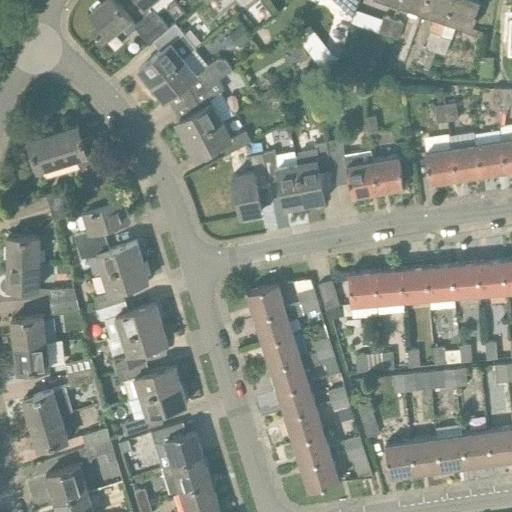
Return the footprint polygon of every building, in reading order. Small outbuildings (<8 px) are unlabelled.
[(128,35),(136,28),(133,26),(135,24),(131,19),(115,0),(102,0),(90,10),(100,23),(91,31),(101,43),(121,26),(128,35)] [(333,0),(353,17),(358,0),(333,0)] [(399,0),(398,4),(422,12),(426,0),(399,0)] [(435,17),(446,21),(453,0),(426,0),(422,12),(435,17)] [(453,0),(446,21),(456,24),(471,29),(476,13),(475,13),(479,0),(453,0)] [(159,37),(168,29),(152,10),(143,17),(159,37)] [(377,32),(388,36),(393,19),(383,16),(377,32)] [(153,41),(159,37),(143,17),(135,24),(133,26),(136,28),(149,45),(153,41)] [(388,36),(398,39),(403,23),(393,19),(388,36)] [(151,85),(195,49),(196,48),(183,33),(175,23),(168,29),(159,37),(153,41),(160,51),(138,69),(151,85)] [(435,52),(441,36),(431,33),(425,48),(435,52)] [(441,36),(435,52),(445,55),(451,39),(441,36)] [(299,63),(308,57),(301,45),(292,50),(299,63)] [(219,79),(223,76),(232,70),(226,60),(218,58),(208,65),(195,49),(151,85),(163,101),(186,82),(193,95),(219,79)] [(480,80),(492,81),(493,61),(480,60),(480,80)] [(185,140),(223,120),(234,114),(221,91),(225,90),(219,79),(193,95),(200,108),(175,122),(185,140)] [(493,104),(501,104),(503,88),(494,87),(494,88),(493,104)] [(511,88),(503,88),(501,104),(511,104),(511,88)] [(447,121),(458,119),(455,102),(444,104),(447,121)] [(437,123),(447,121),(444,104),(434,106),(437,123)] [(367,134),(378,132),(375,115),(364,117),(367,134)] [(225,155),(251,141),(245,130),(232,137),(223,120),(185,140),(195,158),(220,144),(225,155)] [(82,211),(113,201),(109,190),(117,187),(105,149),(98,151),(93,136),(82,139),(77,124),(28,140),(37,171),(78,158),(89,195),(74,200),(77,212),(82,211)] [(456,178),(481,174),(476,143),(474,131),(450,135),(452,147),(451,147),(456,178)] [(511,137),(501,139),(506,170),(511,168),(511,137)] [(481,174),(506,170),(501,139),(476,143),(481,174)] [(320,172),(332,170),(327,147),(326,141),(313,143),(314,148),(298,151),(299,155),(296,155),(305,204),(325,200),(320,172)] [(378,190),(372,159),(370,150),(342,155),(340,145),(327,147),(332,170),(335,185),(351,182),(353,195),(378,190)] [(431,181),(456,178),(451,147),(425,151),(428,169),(429,169),(431,181)] [(285,208),(305,204),(296,155),(276,159),(274,150),(263,152),(268,182),(279,179),(285,208)] [(250,155),(252,170),(233,174),(240,216),(261,212),(256,184),(268,182),(263,152),(250,155)] [(372,159),(378,190),(404,186),(398,154),(372,159)] [(74,200),(70,188),(46,195),(50,207),(74,200)] [(78,246),(105,238),(102,227),(129,218),(123,198),(113,201),(82,211),(88,230),(74,235),(78,246)] [(74,200),(50,207),(54,220),(77,212),(74,200)] [(7,261),(40,261),(40,236),(8,236),(7,261)] [(101,272),(142,260),(136,241),(109,250),(105,238),(78,246),(81,258),(95,254),(101,272)] [(506,291),(511,290),(511,258),(503,259),(506,291)] [(480,293),(506,291),(503,259),(477,261),(480,293)] [(97,308),(125,300),(121,288),(148,279),(142,260),(101,272),(107,292),(93,296),(97,308)] [(7,287),(40,288),(40,261),(7,261),(7,287)] [(455,295),(480,293),(477,261),(452,263),(455,295)] [(428,298),(455,295),(452,263),(426,265),(428,298)] [(404,300),(428,298),(426,265),(400,268),(404,300)] [(404,304),(404,300),(400,268),(374,270),(377,302),(377,306),(404,304)] [(351,304),(377,302),(374,270),(348,272),(351,304)] [(300,302),(316,297),(311,282),(310,278),(293,280),(295,288),(300,302)] [(326,309),(340,305),(332,279),(318,283),(326,309)] [(254,316),(284,307),(277,282),(246,292),(254,316)] [(50,302),(77,300),(73,287),(49,289),(50,302)] [(316,297),(300,302),(303,313),(320,308),(316,297)] [(50,313),(80,312),(77,300),(50,302),(50,313)] [(121,334),(161,321),(156,302),(128,311),(125,300),(97,308),(101,320),(115,315),(121,334)] [(262,341),(292,332),(284,307),(254,316),(262,341)] [(13,345),(47,341),(44,315),(10,319),(13,345)] [(115,370),(144,361),(140,349),(168,341),(161,321),(121,334),(114,336),(119,355),(112,358),(115,370)] [(270,366),(300,356),(292,332),(262,341),(270,366)] [(315,352),(332,347),(329,337),(312,342),(315,352)] [(16,371),(50,367),(47,341),(13,345),(16,371)] [(486,360),(497,358),(496,341),(484,342),(486,360)] [(460,362),(472,361),(470,343),(459,345),(460,362)] [(435,364),(446,363),(444,346),(433,347),(435,364)] [(318,362),(335,357),(332,347),(315,352),(318,362)] [(409,367),(420,366),(418,349),(407,350),(409,367)] [(383,369),(394,368),(392,351),(381,352),(383,369)] [(357,372),(368,371),(366,353),(355,355),(357,372)] [(68,375),(93,369),(90,356),(65,362),(68,375)] [(277,391),(308,381),(300,356),(270,366),(277,391)] [(138,396),(181,383),(175,364),(147,372),(144,361),(115,370),(117,382),(132,377),(138,396)] [(340,372),(336,361),(325,364),(329,375),(340,372)] [(496,382),(507,381),(506,363),(494,365),(496,382)] [(467,382),(481,381),(479,367),(470,368),(466,368),(466,367),(455,368),(457,386),(467,385),(467,382)] [(433,388),(457,386),(455,368),(432,371),(433,388)] [(70,387),(96,381),(93,369),(68,375),(70,387)] [(406,391),(433,388),(432,371),(405,373),(406,391)] [(394,392),(406,391),(405,373),(392,375),(394,392)] [(285,415),(316,406),(308,381),(277,391),(285,415)] [(121,422),(125,434),(163,422),(160,410),(187,402),(181,383),(138,396),(130,399),(136,418),(121,422)] [(330,401),(347,395),(344,385),(327,390),(330,401)] [(30,424),(61,414),(72,410),(64,386),(22,399),(30,424)] [(334,411),(350,406),(347,395),(330,401),(334,411)] [(367,437),(380,433),(370,396),(355,400),(367,437)] [(293,440),(323,431),(316,406),(285,415),(293,440)] [(38,448),(69,438),(61,414),(30,424),(38,448)] [(186,433),(183,422),(158,429),(149,433),(153,444),(156,454),(167,451),(171,465),(203,455),(195,430),(186,433)] [(467,464),(492,461),(489,429),(488,424),(461,428),(461,429),(467,464)] [(492,461),(511,458),(511,425),(489,429),(492,461)] [(85,446),(110,439),(106,427),(82,434),(85,446)] [(441,468),(467,464),(461,429),(449,430),(450,434),(436,436),(441,468)] [(301,465),(331,455),(323,431),(293,440),(301,465)] [(346,450),(363,445),(360,434),(343,440),(346,450)] [(415,471),(441,468),(436,436),(411,439),(415,471)] [(108,462),(116,460),(110,439),(85,446),(78,449),(83,463),(92,461),(91,457),(105,453),(108,462)] [(389,475),(415,471),(411,439),(385,443),(389,475)] [(120,443),(123,453),(132,450),(129,440),(120,443)] [(358,478),(372,476),(363,445),(346,450),(349,460),(352,459),(358,478)] [(179,490),(211,480),(203,455),(171,465),(161,469),(168,493),(179,490)] [(309,489),(339,480),(331,455),(301,465),(309,489)] [(54,502),(88,491),(80,464),(46,474),(54,502)] [(185,511),(197,511),(219,505),(211,480),(179,490),(185,511)] [(138,503),(148,500),(144,488),(134,491),(138,503)] [(94,511),(88,491),(54,502),(57,511),(94,511)] [(140,511),(152,511),(148,500),(138,503),(140,511)]
